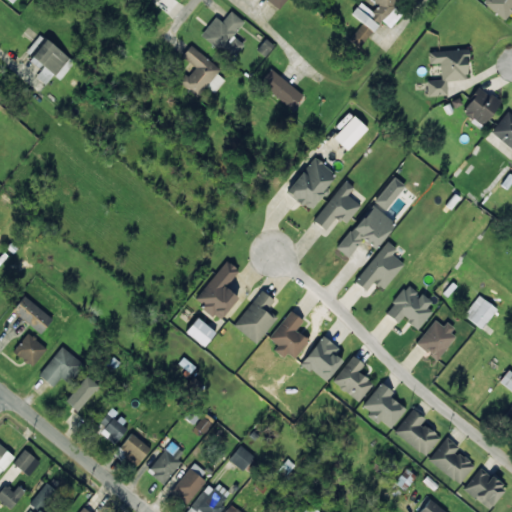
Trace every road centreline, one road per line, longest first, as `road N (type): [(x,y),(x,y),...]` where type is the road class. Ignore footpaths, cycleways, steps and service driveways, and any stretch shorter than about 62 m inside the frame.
road 1 (residential): [(511,463),(272,254)]
road 2 (tertiary): [(150,511),(0,388)]
road 3 (residential): [(422,0),(347,100)]
